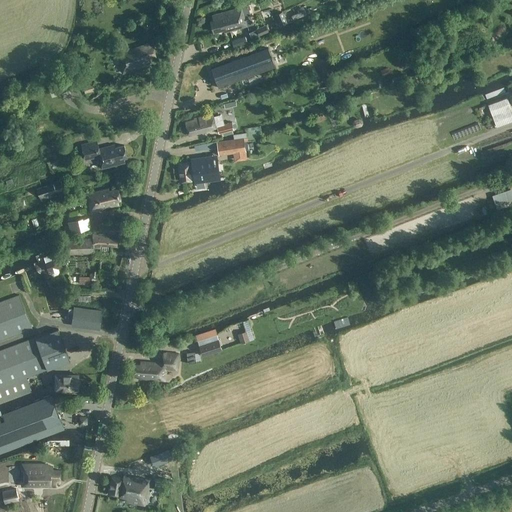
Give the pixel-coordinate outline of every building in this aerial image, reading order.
[(247,26),(242,7),(212,15),(214,20),(210,21),(213,32),(227,28),(228,31),(247,26)] [(273,11),(264,14),(266,23),(275,21),(273,11)] [(249,32),(251,38),(259,34),(260,37),(273,32),(272,30),(280,26),(279,23),(271,26),(270,23),(249,32)] [(154,45),(144,47),(143,44),(119,52),(125,72),(149,64),(149,57),(155,56),(154,45)] [(189,53),(198,50),(196,45),(187,48),(189,53)] [(211,68),(218,88),(236,81),(236,80),(274,65),(267,48),(228,62),(211,68)] [(389,67),(380,70),(382,76),(391,73),(389,67)] [(53,86),(56,95),(72,89),(69,80),(53,86)] [(85,93),(96,90),(93,81),(89,83),(87,84),(87,83),(81,85),(81,86),(78,88),(80,96),(86,95),(85,93)] [(496,130),(511,123),(511,112),(507,99),(487,107),(496,130)] [(185,122),(188,134),(216,127),(212,113),(194,118),(194,119),(185,122)] [(316,123),(325,120),(322,114),(314,118),(315,119),(312,120),(314,123),(316,122),(316,123)] [(216,125),(218,134),(233,130),(231,121),(216,125)] [(249,140),(260,137),(262,136),(260,125),(244,128),(246,134),(247,134),(249,140)] [(219,154),(232,152),(234,161),(246,159),(245,150),(243,138),(217,142),(219,154)] [(97,142),(81,146),(85,160),(98,156),(101,168),(124,162),(123,158),(126,157),(123,145),(114,148),(113,145),(98,149),(97,142)] [(216,178),(213,155),(194,157),(195,159),(188,160),(189,163),(179,164),(181,181),(191,180),(191,181),(202,179),(202,180),(216,178)] [(36,188),(39,198),(41,203),(58,198),(56,192),(64,190),(61,180),(36,188)] [(117,189),(108,191),(108,189),(86,194),(90,211),(118,204),(117,200),(120,199),(117,189)] [(67,222),(70,234),(91,228),(89,218),(83,219),(83,218),(67,222)] [(66,243),(66,254),(93,253),(93,247),(99,248),(99,245),(100,245),(99,251),(110,252),(110,246),(116,246),(116,236),(95,235),(95,239),(73,240),(73,242),(66,243)] [(58,267),(61,266),(56,253),(43,257),(47,271),(49,270),(51,274),(53,275),(58,274),(59,271),(58,267)] [(19,295),(0,301),(0,339),(31,328),(19,295)] [(73,310),(71,326),(99,330),(100,328),(102,310),(73,306),(73,310)] [(336,331),(349,327),(346,320),(334,325),(336,331)] [(0,401),(31,390),(26,377),(69,361),(57,329),(0,350),(0,401)] [(195,336),(202,356),(222,350),(215,329),(195,336)] [(249,340),(246,331),(237,334),(240,343),(249,340)] [(166,369),(177,370),(178,353),(161,352),(160,363),(143,362),(143,365),(133,364),(132,375),(139,376),(139,378),(165,380),(166,369)] [(70,375),(55,375),(55,389),(60,390),(77,390),(78,375),(70,375)] [(0,413),(0,443),(59,421),(61,420),(51,394),(0,413)] [(60,470),(51,469),(52,465),(45,465),(22,464),(22,485),(55,486),(55,480),(59,480),(60,470)] [(146,497),(148,498),(151,481),(123,475),(123,479),(112,476),(108,493),(126,497),(125,501),(144,505),(146,497)] [(153,489),(170,493),(172,480),(156,477),(153,489)] [(2,490),(4,504),(18,500),(15,487),(2,490)]
